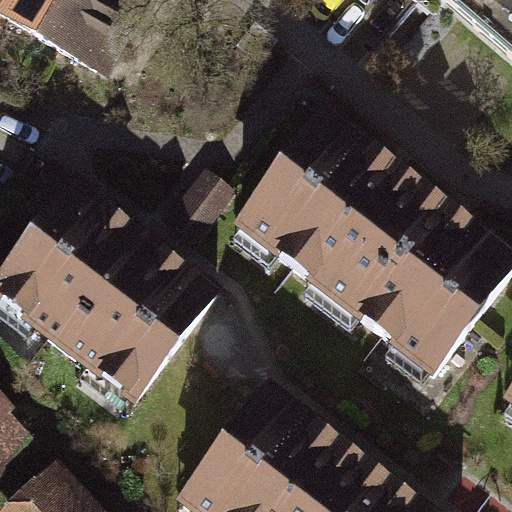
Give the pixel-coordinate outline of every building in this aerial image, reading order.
[(0,0),(0,18),(108,81),(151,0),(0,0)] [(511,0),(444,0),(511,63),(511,0)] [(511,279),(511,249),(329,108),(240,228),(433,378),(511,279)] [(162,223),(194,246),(236,188),(204,166),(162,223)] [(220,289),(78,176),(0,274),(0,296),(131,401),(220,289)] [(438,511),(270,385),(173,505),(183,511),(438,511)] [(0,483),(42,447),(0,400),(0,483)] [(102,511),(57,464),(5,511),(102,511)]
